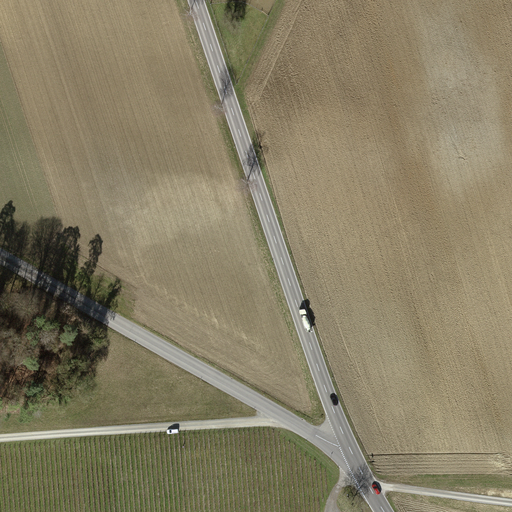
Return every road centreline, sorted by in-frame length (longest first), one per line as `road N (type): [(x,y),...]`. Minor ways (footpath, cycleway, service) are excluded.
road 1 (primary): [(351,451),(196,0)]
road 2 (unclassified): [(351,451),(0,255)]
road 3 (track): [(0,437),(287,418)]
road 4 (track): [(511,503),(370,486)]
